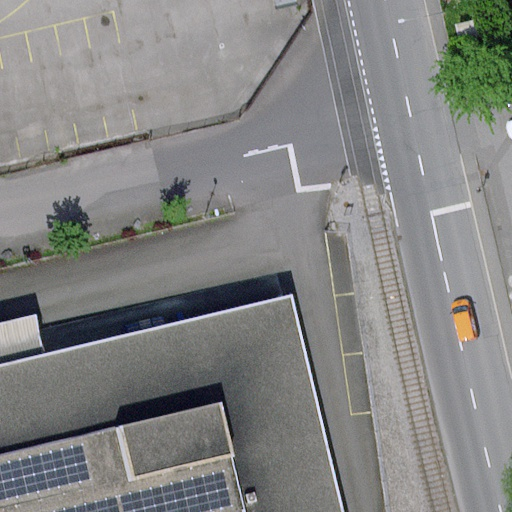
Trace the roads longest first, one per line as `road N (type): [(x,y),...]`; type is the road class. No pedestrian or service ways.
road 1 (unclassified): [(0,209),(411,120)]
road 2 (tertiary): [(411,120),(506,511)]
road 3 (tertiary): [(385,0),(411,120)]
